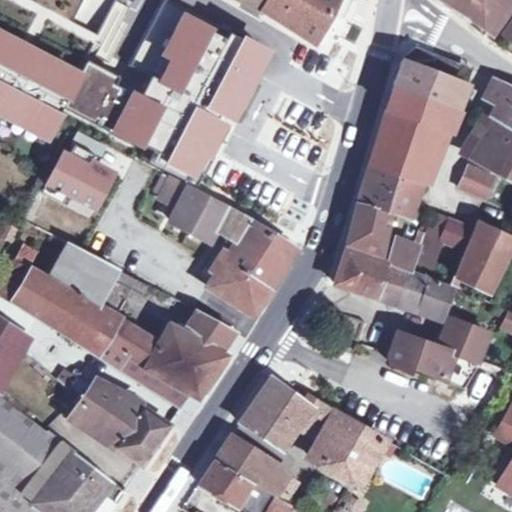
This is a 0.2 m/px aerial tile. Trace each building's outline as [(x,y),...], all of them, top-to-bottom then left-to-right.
[(228,32),(165,0),(131,65),(156,78),(144,101),(112,85),(117,76),(94,65),(88,77),(0,32),(0,111),(51,137),(69,103),(205,172),(236,113),(243,117),(277,50),(231,27),(228,32)] [(262,0),(259,7),(315,43),(323,21),(334,0),(262,0)] [(511,0),(440,0),(460,12),(491,35),(511,4),(511,0)] [(406,56),(466,79),(472,67),(414,47),(406,56)] [(406,56),(395,82),(462,108),(472,82),(466,79),(406,56)] [(462,108),(395,82),(384,108),(451,131),(455,133),(462,108)] [(485,98),(504,106),(511,93),(511,90),(493,82),(485,98)] [(511,184),(511,93),(504,106),(494,122),(471,160),(500,177),(502,178),(511,184)] [(271,125),(276,127),(268,148),(322,168),(341,116),(282,95),(271,125)] [(451,131),(384,108),(375,139),(440,159),(451,131)] [(79,132),(73,144),(94,155),(100,143),(79,132)] [(440,159),(375,139),(367,166),(401,176),(425,183),(432,185),(440,159)] [(73,144),(51,183),(74,194),(74,193),(90,201),(106,171),(90,163),(94,155),(73,144)] [(401,176),(367,166),(358,200),(396,212),(413,219),(425,183),(401,176)] [(491,179),(466,167),(459,186),(483,197),(491,179)] [(214,227),(227,235),(242,213),(230,207),(229,210),(167,177),(157,197),(175,207),(168,219),(207,239),(214,227)] [(382,254),(396,212),(358,200),(346,242),(382,254)] [(227,236),(236,241),(249,220),(250,218),(242,213),(227,235),(227,236)] [(432,214),(424,234),(412,271),(426,277),(439,242),(448,220),(432,214)] [(296,247),(249,220),(236,241),(223,256),(273,287),(296,247)] [(439,242),(463,251),(472,229),(448,220),(439,242)] [(16,229),(3,221),(0,226),(0,235),(10,240),(16,229)] [(474,224),(472,229),(463,251),(454,277),(488,294),(511,243),(511,241),(479,226),(474,224)] [(394,239),(386,264),(406,271),(411,273),(412,271),(424,234),(417,231),(411,245),(394,239)] [(66,241),(47,277),(92,303),(107,276),(112,265),(84,251),(66,241)] [(22,247),(15,260),(36,271),(43,259),(22,247)] [(406,271),(386,264),(344,249),(334,284),(395,304),(414,311),(439,319),(441,315),(450,287),(426,277),(412,271),(411,273),(406,271)] [(254,316),(273,287),(223,256),(205,286),(254,316)] [(92,303),(47,277),(36,271),(15,260),(12,258),(7,268),(23,278),(19,285),(13,281),(7,291),(13,295),(9,302),(43,324),(178,409),(189,396),(205,376),(150,345),(154,339),(152,339),(119,318),(92,303)] [(141,295),(148,284),(112,265),(107,276),(141,295)] [(23,278),(7,268),(0,279),(0,296),(9,302),(13,295),(7,291),(13,281),(19,285),(23,278)] [(43,324),(9,302),(0,296),(0,321),(19,334),(32,343),(43,324)] [(205,376),(224,351),(237,331),(196,309),(185,326),(176,322),(175,324),(171,322),(168,326),(161,323),(152,339),(154,339),(150,345),(205,376)] [(502,329),(511,333),(511,314),(510,313),(502,329)] [(485,333),(449,318),(437,347),(452,352),(474,359),(485,333)] [(19,334),(0,321),(0,368),(15,341),(19,334)] [(437,347),(397,334),(388,356),(390,363),(407,370),(409,366),(456,384),(460,372),(446,366),(452,352),(437,347)] [(232,356),(224,351),(193,392),(201,398),(232,356)] [(154,445),(168,424),(160,419),(136,403),(113,390),(93,381),(81,373),(69,389),(68,391),(81,398),(68,417),(141,465),(154,445)] [(291,387),(271,374),(239,423),(279,448),(294,427),(312,401),(291,387)] [(22,511),(27,507),(31,502),(0,477),(0,473),(6,466),(0,461),(0,406),(34,433),(38,427),(0,398),(0,511),(22,511)] [(318,403),(312,401),(294,427),(316,440),(332,412),(318,403)] [(511,402),(493,436),(511,447),(511,457),(496,486),(511,495),(511,402)] [(83,511),(109,480),(42,428),(41,430),(38,427),(34,433),(0,406),(0,461),(6,466),(0,473),(0,477),(31,502),(44,511),(83,511)] [(360,480),(383,440),(332,412),(316,440),(308,455),(332,468),(334,466),(360,480)] [(228,438),(216,458),(251,482),(265,460),(228,438)] [(273,496),(251,482),(216,458),(198,484),(235,507),(244,511),(287,511),(291,507),(285,503),(273,496)] [(296,484),(285,477),(287,473),(265,460),(251,482),(273,496),(285,503),(296,484)] [(347,496),(341,506),(351,511),(360,511),(364,506),(347,496)] [(44,511),(31,502),(27,507),(34,511),(44,511)]
